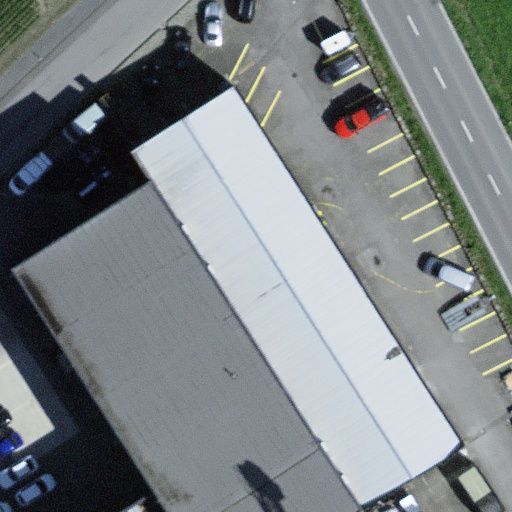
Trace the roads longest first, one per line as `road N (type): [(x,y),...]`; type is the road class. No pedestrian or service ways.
road 1 (tertiary): [(511,220),(399,0)]
road 2 (unclassified): [(0,146),(155,0)]
